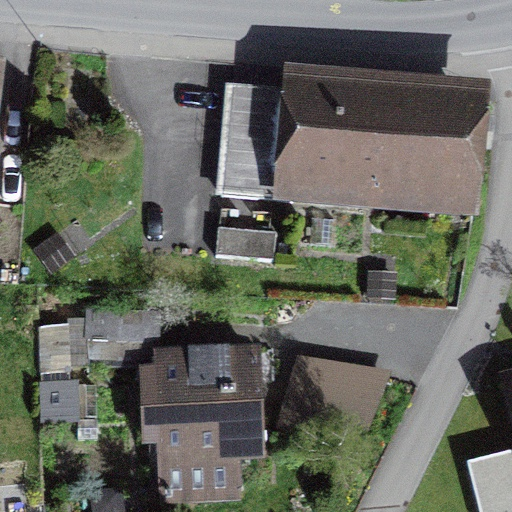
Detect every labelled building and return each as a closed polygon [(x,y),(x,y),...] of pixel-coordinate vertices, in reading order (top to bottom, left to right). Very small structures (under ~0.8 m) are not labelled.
[(258,77),(244,205),(454,228),(468,100),(258,77)] [(278,240),(215,229),(210,261),(272,272),(278,240)] [(375,389),(301,369),(286,425),(361,445),(375,389)] [(150,495),(255,489),(247,370),(142,377),(150,495)] [(511,380),(499,383),(511,444),(511,380)]
